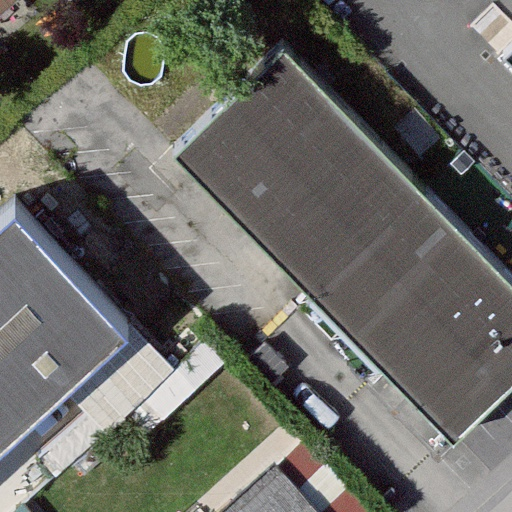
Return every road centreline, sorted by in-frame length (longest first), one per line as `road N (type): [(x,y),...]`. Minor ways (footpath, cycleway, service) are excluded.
road 1 (unknown): [(457,511),(210,237)]
road 2 (unknown): [(511,134),(398,0)]
